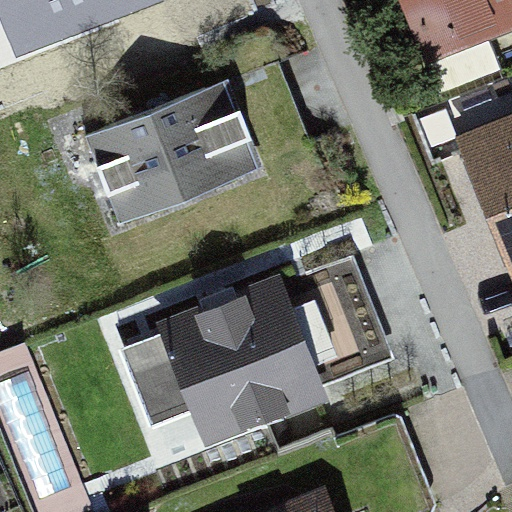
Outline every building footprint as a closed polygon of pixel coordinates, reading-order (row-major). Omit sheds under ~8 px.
[(148,0),(0,0),(0,18),(14,53),(148,0)] [(511,0),(407,0),(429,53),(511,19),(511,0)] [(502,69),(489,37),(424,62),(437,95),(502,69)] [(85,134),(120,221),(262,165),(228,77),(85,134)] [(511,126),(474,142),(511,234),(511,126)] [(190,389),(208,434),(320,390),(277,283),(165,327),(167,332),(125,349),(148,406),(190,389)] [(326,511),(321,496),(280,511),(326,511)]
